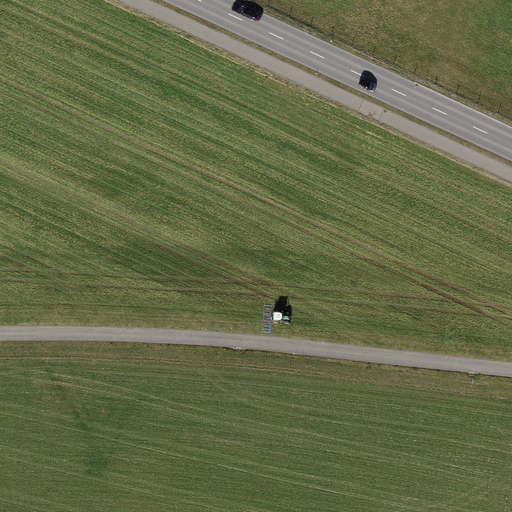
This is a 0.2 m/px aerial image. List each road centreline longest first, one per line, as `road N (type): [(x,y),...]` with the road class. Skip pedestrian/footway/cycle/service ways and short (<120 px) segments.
road 1 (residential): [(0,329),(293,339),(511,366)]
road 2 (tertiary): [(511,144),(205,0)]
